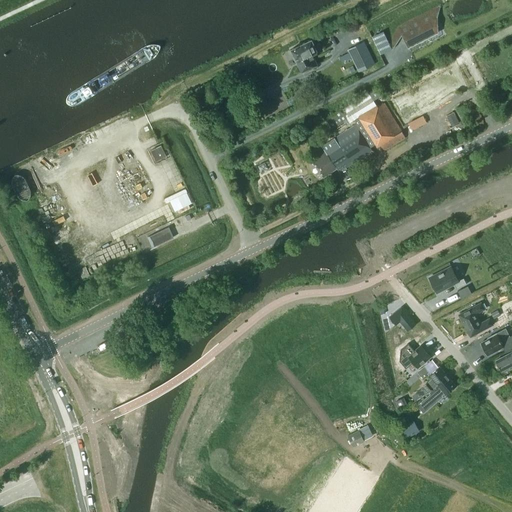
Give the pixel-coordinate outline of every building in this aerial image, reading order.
[(400,35),(401,35),(407,47),(436,32),(430,21),(436,18),(436,17),(437,12),(399,31),(394,44),(400,35)] [(301,72),(312,67),(317,65),(312,55),(317,53),(316,51),(317,51),(311,40),(291,50),(301,72)] [(358,72),(375,64),(364,41),(347,49),(349,53),(340,57),(342,61),(351,57),(358,72)] [(369,93),(373,100),(380,96),(376,88),(369,93)] [(355,119),(356,124),(370,147),(375,144),(377,147),(381,145),(385,151),(406,139),(385,103),(377,107),(373,100),(369,93),(344,108),(351,121),(355,119)] [(455,123),(459,120),(454,111),(449,114),(455,123)] [(412,129),(427,122),(424,114),(408,121),(412,129)] [(373,152),(371,150),(357,126),(323,147),(324,149),(315,154),(318,159),(313,161),(323,177),(337,168),(339,172),(342,170),(347,180),(352,177),(347,167),(373,152)] [(166,228),(147,237),(152,248),(171,239),(166,228)] [(451,267),(429,278),(437,292),(454,284),(456,289),(467,284),(464,278),(458,281),(451,267)] [(461,298),(472,293),(468,286),(458,291),(461,298)] [(464,326),(478,318),(475,313),(484,309),(481,302),(460,314),(462,317),(460,318),(464,326)] [(396,325),(400,321),(408,331),(416,324),(402,306),(401,307),(389,316),(396,325)] [(511,309),(502,315),(506,323),(511,319),(511,309)] [(500,315),(497,310),(491,313),(494,318),(500,315)] [(480,323),(478,318),(464,326),(468,333),(470,332),(472,336),(493,324),(489,318),(480,323)] [(501,342),(510,337),(505,328),(496,333),(487,338),(488,339),(481,343),(483,346),(483,347),(484,348),(483,350),(486,353),(487,355),(503,346),(501,342)] [(511,348),(511,336),(501,342),(506,351),(511,348)] [(98,340),(86,346),(89,353),(101,346),(98,340)] [(417,367),(430,356),(421,345),(408,357),(407,355),(400,360),(405,366),(411,360),(417,367)] [(502,373),(511,367),(511,351),(496,360),(502,373)] [(423,386),(428,392),(447,376),(439,366),(428,375),(432,379),(423,386)] [(424,367),(417,372),(422,378),(429,372),(424,367)] [(445,395),(456,386),(447,376),(428,392),(429,393),(416,405),(419,403),(425,409),(441,396),(439,394),(440,394),(439,393),(442,391),(445,395)] [(404,397),(395,402),(398,408),(407,404),(404,397)] [(414,421),(401,428),(407,438),(419,431),(414,421)] [(353,447),(364,442),(358,430),(348,435),(353,447)]
